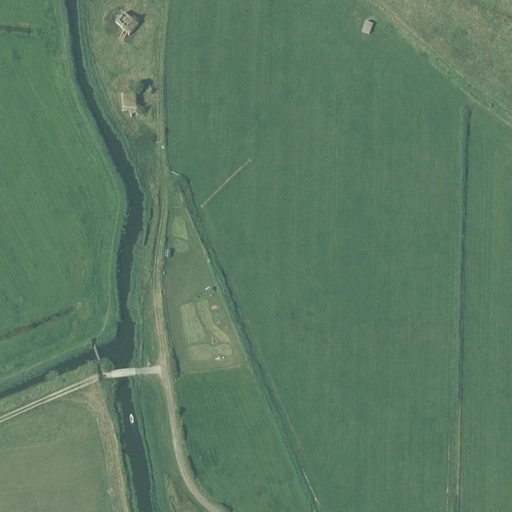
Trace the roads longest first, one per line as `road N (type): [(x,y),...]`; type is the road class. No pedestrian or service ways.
road 1 (track): [(157,316),(166,0)]
road 2 (track): [(366,0),(511,111)]
road 3 (track): [(122,511),(108,428),(98,405),(71,389)]
